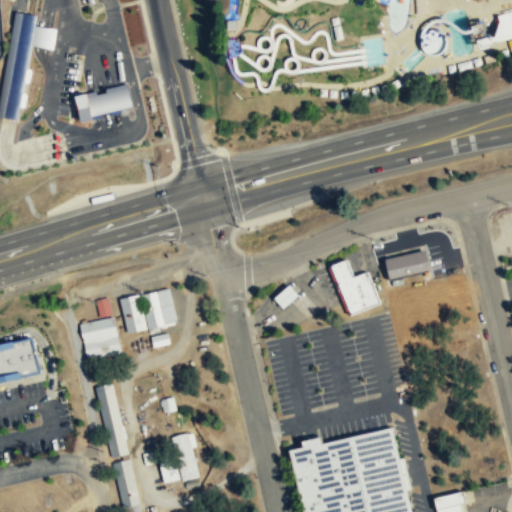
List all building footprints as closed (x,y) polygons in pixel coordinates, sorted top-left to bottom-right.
[(511,11),(491,16),(496,41),(511,37),(511,11)] [(14,12),(0,93),(0,118),(3,119),(9,120),(17,122),(20,107),(24,108),(31,71),(27,70),(36,16),(29,14),(14,12)] [(79,120),(132,107),(127,88),(75,100),(79,120)] [(384,258),(388,280),(431,272),(427,250),(384,258)] [(335,284),(328,266),(346,259),(353,277),(335,284)] [(380,303),(367,271),(353,277),(335,284),(343,302),(349,315),(380,303)] [(298,295),(289,285),(274,300),(284,310),(298,295)] [(140,295),(148,331),(177,324),(168,289),(140,295)] [(119,298),(125,333),(145,329),(138,295),(119,298)] [(100,316),(112,313),(109,296),(96,299),(100,316)] [(122,351),(117,324),(114,315),(80,323),(87,359),(122,351)] [(0,346),(30,339),(34,356),(38,372),(0,380),(0,346)] [(129,452),(113,382),(96,386),(112,457),(129,452)] [(289,451),(393,428),(412,511),(302,511),(297,487),(293,472),(289,451)] [(172,437),(180,480),(199,477),(191,434),(172,437)] [(164,483),(178,479),(173,458),(158,462),(164,483)] [(141,503),(122,508),(112,463),(129,459),(141,503)] [(436,511),(464,511),(460,492),(434,498),(436,511)]
